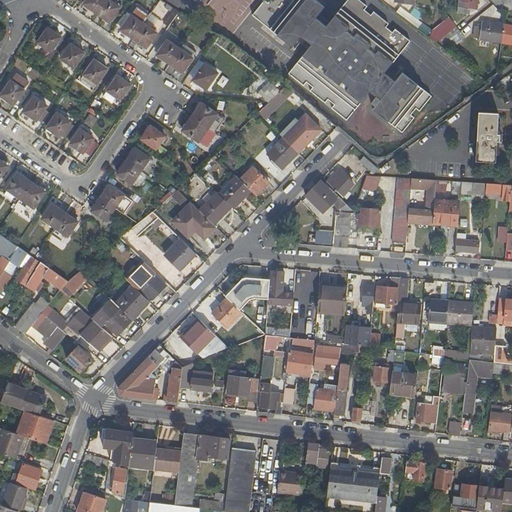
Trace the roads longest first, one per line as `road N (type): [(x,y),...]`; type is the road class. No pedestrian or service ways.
road 1 (residential): [(511,455),(93,401)]
road 2 (residential): [(236,248),(511,275)]
road 3 (residential): [(0,133),(70,181),(91,176),(150,87)]
road 4 (residential): [(93,401),(236,248)]
road 5 (residential): [(236,248),(344,138)]
road 6 (residential): [(150,87),(150,76),(35,1)]
